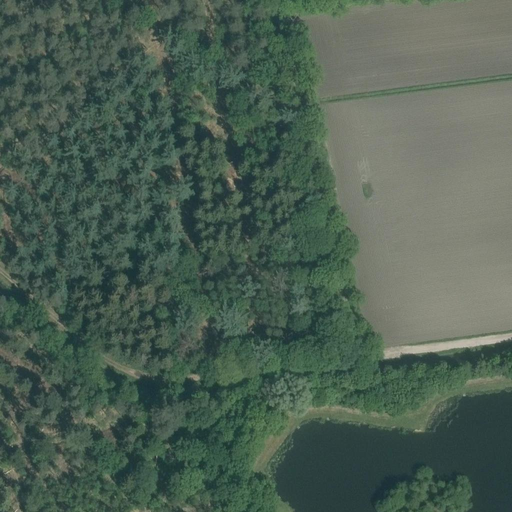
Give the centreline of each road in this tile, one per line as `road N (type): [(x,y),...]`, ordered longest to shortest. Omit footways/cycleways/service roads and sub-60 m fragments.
road 1 (track): [(0,267),(104,357),(150,376),(190,381),(356,363)]
road 2 (track): [(356,363),(305,123)]
road 3 (track): [(356,363),(511,342)]
road 4 (track): [(305,123),(281,0)]
